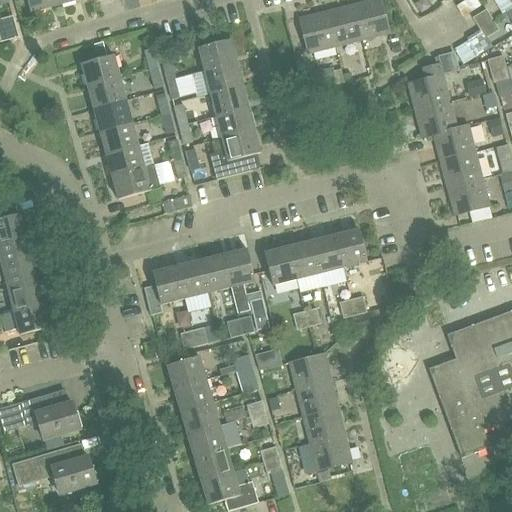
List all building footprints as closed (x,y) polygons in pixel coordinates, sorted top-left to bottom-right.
[(62,4),(61,0),(28,0),(32,12),(62,4)] [(381,0),(375,0),(353,5),(362,40),(389,34),(381,0)] [(353,5),(327,12),(336,47),(362,40),(353,5)] [(473,17),(479,28),(494,19),(487,9),(473,17)] [(336,47),(327,12),(299,19),(308,54),(336,47)] [(500,30),(494,19),(479,28),(486,38),(500,30)] [(205,71),(238,63),(232,40),(199,48),(205,71)] [(145,51),(150,70),(160,67),(155,48),(145,51)] [(488,59),(488,61),(491,72),(507,67),(504,55),(488,59)] [(89,87),(121,79),(115,56),(82,64),(89,87)] [(163,61),(168,81),(177,78),(172,59),(163,61)] [(211,94),(244,85),(238,63),(205,71),(211,94)] [(415,111),(451,102),(444,75),(441,63),(423,68),(426,79),(408,84),(415,111)] [(150,70),(155,89),(165,87),(160,67),(150,70)] [(510,79),(507,67),(491,72),(494,83),(510,79)] [(182,97),(177,78),(168,81),(173,100),(182,97)] [(483,78),(470,81),(474,95),(487,92),(483,78)] [(121,79),(89,87),(94,109),(127,101),(121,79)] [(217,116),(250,107),(244,85),(211,94),(217,116)] [(156,96),(162,115),(171,113),(166,93),(156,96)] [(133,123),(127,101),(94,110),(101,132),(133,123)] [(451,102),(416,112),(415,112),(422,138),(457,129),(451,102)] [(184,104),(174,106),(179,126),(180,126),(189,123),(184,104)] [(250,107),(217,116),(223,138),(256,130),(250,107)] [(162,115),(167,135),(176,132),(171,113),(162,115)] [(133,123),(101,132),(107,155),(139,146),(133,123)] [(189,123),(180,126),(179,126),(184,145),(194,142),(189,123)] [(440,162),(441,162),(476,153),(469,126),(434,136),(440,162)] [(248,156),(262,153),(256,130),(223,138),(223,139),(211,142),(215,157),(227,154),(230,166),(213,170),(215,181),(252,171),(248,156)] [(168,142),(174,161),(183,158),(178,139),(168,142)] [(139,146),(107,155),(113,177),(145,168),(143,160),(150,157),(148,150),(141,152),(139,146)] [(196,149),(187,151),(192,171),(201,168),(196,149)] [(476,153),(441,162),(448,189),(483,179),(476,153)] [(174,161),(179,180),(188,177),(183,158),(174,161)] [(511,160),(499,164),(503,175),(511,172),(511,163),(511,162),(511,160)] [(154,165),(153,166),(145,168),(113,177),(119,200),(161,189),(154,165)] [(483,179),(448,189),(455,216),(490,207),(483,179)] [(0,219),(0,244),(30,237),(24,214),(0,219)] [(336,235),(344,267),(368,261),(360,229),(336,235)] [(336,235),(313,241),(321,273),(344,267),(336,235)] [(0,254),(4,268),(36,259),(30,237),(0,244),(0,254)] [(290,247),(298,279),(306,277),(308,285),(315,283),(313,275),(321,273),(313,241),(290,247)] [(298,279),(290,247),(266,253),(274,285),(280,283),(282,291),(290,289),(288,281),(298,279)] [(238,314),(250,310),(247,295),(244,284),(256,281),(248,249),(224,255),(232,287),(231,288),(238,314)] [(201,261),(209,293),(231,288),(232,287),(224,255),(201,261)] [(36,259),(4,268),(9,290),(42,282),(36,259)] [(209,293),(201,261),(177,267),(185,299),(209,293)] [(151,316),(163,313),(162,305),(185,299),(177,267),(153,273),(156,285),(145,288),(151,316)] [(42,282),(9,290),(15,312),(48,304),(42,282)] [(262,291),(247,295),(250,310),(252,310),(258,331),(272,327),(262,291)] [(364,296),(352,299),(357,315),(368,312),(364,296)] [(344,319),(357,315),(352,299),(340,302),(344,319)] [(5,332),(19,328),(21,336),(54,327),(48,304),(15,312),(0,316),(5,332)] [(305,311),(309,327),(322,324),(317,308),(305,311)] [(309,327),(305,311),(293,314),(298,330),(309,327)] [(511,419),(511,311),(448,335),(457,359),(430,369),(462,458),(491,447),(485,429),(511,419)] [(255,332),(251,316),(240,319),(244,335),(255,332)] [(244,335),(240,319),(227,322),(232,338),(244,335)] [(193,331),(197,346),(209,344),(205,328),(193,331)] [(197,346),(193,331),(181,334),(185,349),(197,346)] [(211,369),(226,368),(225,352),(210,353),(211,369)] [(236,371),(254,366),(250,354),(233,359),(236,371)] [(297,391),(332,382),(325,354),(290,363),(297,391)] [(167,366),(174,390),(206,381),(199,357),(167,366)] [(254,366),(236,371),(240,383),(257,378),(254,366)] [(174,390),(181,413),(213,403),(211,396),(219,394),(217,387),(209,389),(206,381),(174,390)] [(332,382),(297,391),(304,417),(339,408),(332,382)] [(51,395),(0,410),(0,419),(4,433),(27,426),(27,425),(39,422),(45,440),(60,435),(81,429),(73,403),(55,408),(51,395)] [(250,417),(267,412),(263,400),(247,405),(250,417)] [(181,413),(188,436),(220,426),(213,403),(181,413)] [(339,408),(304,417),(310,443),(346,434),(339,408)] [(267,412),(250,417),(254,429),(270,424),(267,412)] [(188,436),(194,459),(227,449),(220,426),(188,436)] [(346,434),(310,443),(317,471),(352,462),(346,434)] [(60,435),(45,440),(47,448),(62,443),(60,435)] [(264,463),(280,458),(277,446),(261,451),(264,463)] [(97,484),(89,457),(72,462),(68,449),(13,465),(20,487),(55,477),(60,494),(97,484)] [(228,455),(227,449),(194,459),(201,482),(218,477),(233,472),(228,455)] [(280,458),(264,463),(268,475),(284,470),(280,458)] [(331,479),(329,470),(316,473),(318,482),(331,479)] [(208,505),(225,500),(228,511),(259,503),(252,481),(237,486),(233,472),(218,477),(201,482),(208,505)]
